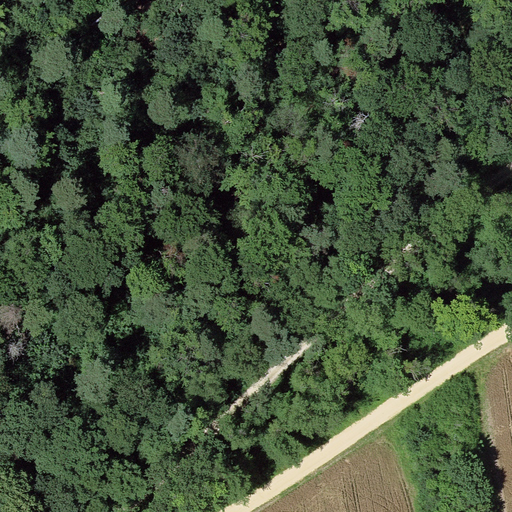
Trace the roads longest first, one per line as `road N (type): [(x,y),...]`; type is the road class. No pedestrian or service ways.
road 1 (track): [(511,167),(122,511)]
road 2 (track): [(231,511),(511,329)]
